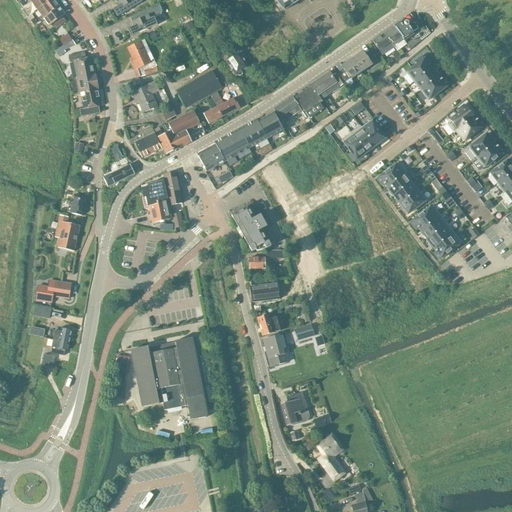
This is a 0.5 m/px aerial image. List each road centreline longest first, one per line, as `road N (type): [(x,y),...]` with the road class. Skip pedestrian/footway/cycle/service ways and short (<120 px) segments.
road 1 (residential): [(212,213),(236,261),(280,450),(315,511)]
road 2 (tertiary): [(181,155),(274,101),(409,0)]
road 3 (residential): [(365,172),(485,74)]
road 4 (residential): [(107,133),(107,69),(66,0)]
road 5 (residential): [(99,277),(143,282),(212,213)]
road 6 (tertiary): [(75,399),(99,277)]
